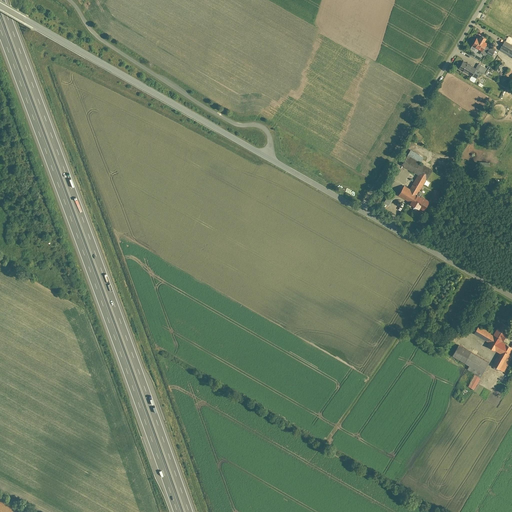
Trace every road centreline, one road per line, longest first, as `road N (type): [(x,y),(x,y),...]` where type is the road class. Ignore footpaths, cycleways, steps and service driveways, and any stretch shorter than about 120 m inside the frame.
road 1 (motorway): [(189,511),(1,0)]
road 2 (motorway): [(0,28),(177,511)]
road 3 (residential): [(267,157),(29,21)]
road 4 (unclassified): [(267,157),(265,125),(239,123),(113,49),(68,0)]
road 5 (unclassified): [(484,0),(361,210)]
road 6 (residential): [(511,296),(361,210)]
